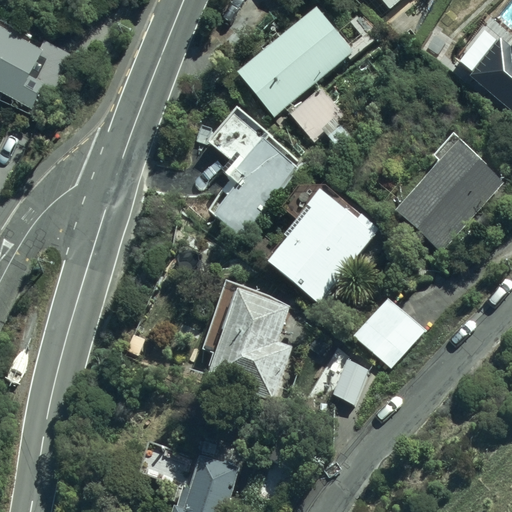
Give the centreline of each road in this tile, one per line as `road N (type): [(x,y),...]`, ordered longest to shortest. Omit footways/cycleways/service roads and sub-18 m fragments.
road 1 (secondary): [(29,511),(52,380),(121,156)]
road 2 (residential): [(511,300),(360,462),(327,511)]
road 3 (residential): [(0,278),(55,198),(121,156)]
road 4 (secondary): [(121,156),(182,0)]
